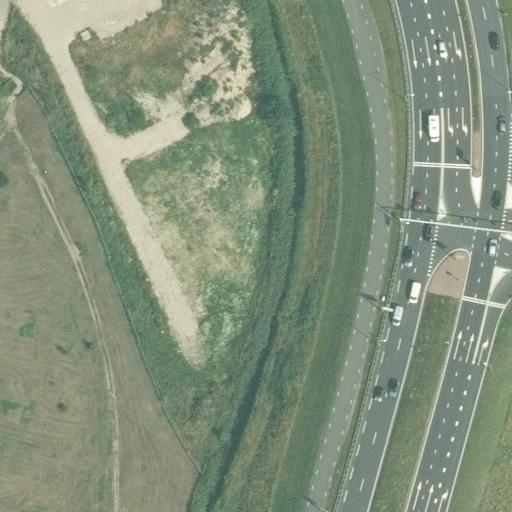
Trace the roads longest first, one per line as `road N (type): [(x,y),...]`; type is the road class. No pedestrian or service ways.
road 1 (unclassified): [(315,511),(373,263),(383,180),(376,92),(350,0)]
road 2 (primary): [(423,229),(352,511)]
road 3 (primary): [(421,511),(484,258)]
road 4 (primary): [(411,0),(428,105),(423,229)]
road 5 (primary): [(496,119),(481,0)]
